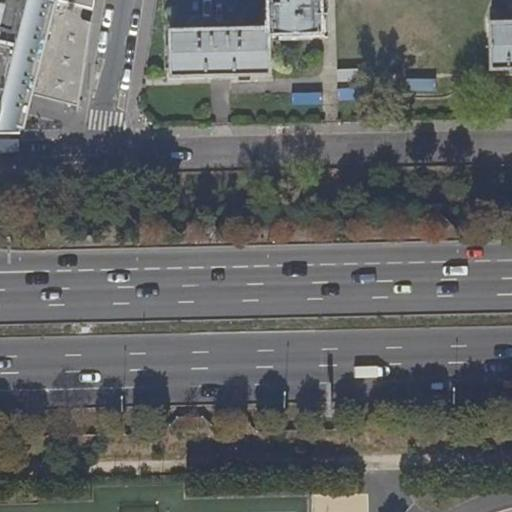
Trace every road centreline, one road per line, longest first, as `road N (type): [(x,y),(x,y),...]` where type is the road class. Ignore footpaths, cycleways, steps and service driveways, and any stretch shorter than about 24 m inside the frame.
road 1 (trunk): [(0,375),(511,364)]
road 2 (trunk): [(511,280),(0,291)]
road 3 (residential): [(98,161),(511,151)]
road 4 (residential): [(126,0),(98,161)]
